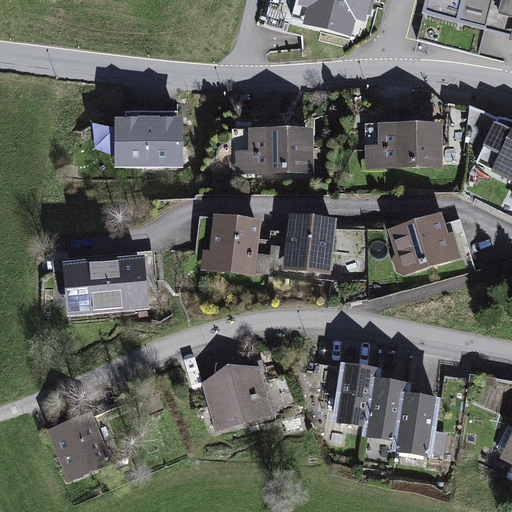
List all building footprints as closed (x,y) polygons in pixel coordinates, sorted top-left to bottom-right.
[(304,0),(299,18),(352,32),(360,0),(304,0)] [(428,0),(425,16),(483,29),(489,0),(428,0)] [(184,120),(113,119),(112,171),(183,173),(184,120)] [(511,121),(511,122),(488,175),(511,185),(511,195),(510,199),(511,199),(511,121)] [(443,124),(366,124),(366,172),(443,172),(443,124)] [(317,130),(235,133),(237,179),(318,176),(317,130)] [(334,222),(288,216),(281,273),(328,278),(334,222)] [(443,216),(384,233),(397,279),(456,262),(443,216)] [(260,222),(211,218),(206,271),(255,275),(260,222)] [(147,257),(54,264),(58,317),(151,310),(147,257)] [(340,282),(363,282),(364,260),(341,259),(340,282)] [(229,367),(203,384),(217,434),(272,420),(258,369),(229,367)] [(374,371),(342,367),(334,427),(363,431),(362,440),(395,444),(394,454),(429,459),(438,398),(402,392),(403,384),(373,380),(374,371)] [(91,416),(48,432),(68,486),(111,470),(91,416)] [(511,439),(500,463),(511,469),(511,439)]
